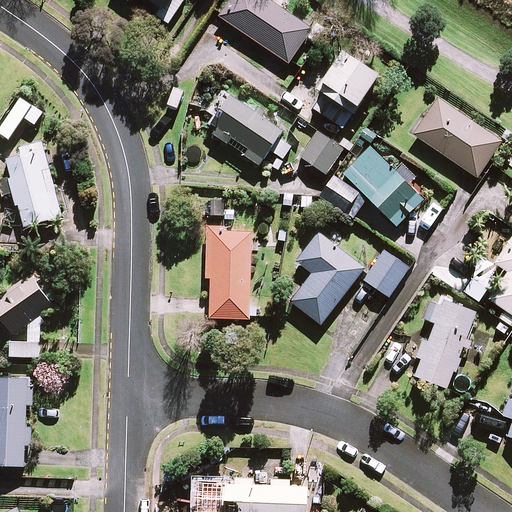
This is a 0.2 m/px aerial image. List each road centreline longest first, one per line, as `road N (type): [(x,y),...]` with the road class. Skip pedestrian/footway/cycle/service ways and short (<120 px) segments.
road 1 (residential): [(0,5),(83,70),(113,114),(134,187),(132,397)]
road 2 (residential): [(488,511),(395,448),(307,408),(132,397)]
